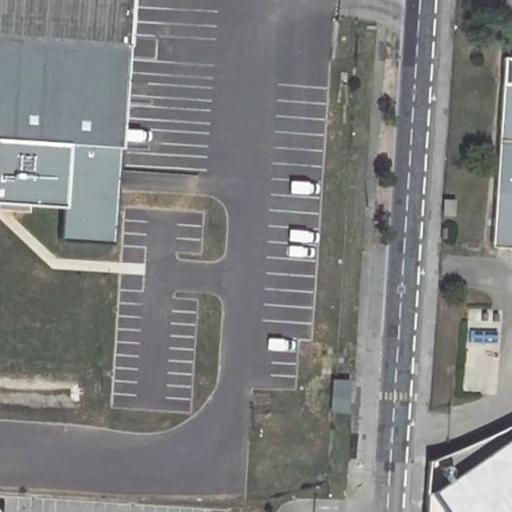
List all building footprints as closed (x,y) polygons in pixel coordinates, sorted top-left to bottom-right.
[(0,0),(0,138),(67,143),(118,147),(120,147),(129,0),(0,0)] [(492,244),(511,244),(511,56),(500,56),(492,244)] [(67,143),(0,138),(0,202),(62,206),(67,143)] [(118,147),(67,143),(62,206),(60,236),(112,239),(118,147)] [(348,382),(334,380),(332,409),(346,411),(348,382)] [(511,511),(511,436),(432,491),(447,511),(511,511)]
